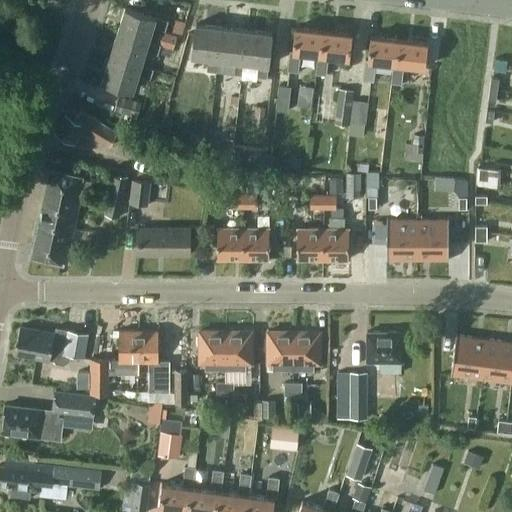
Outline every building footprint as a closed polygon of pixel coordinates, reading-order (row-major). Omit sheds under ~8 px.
[(125,6),(117,31),(148,40),(153,25),(165,29),(168,20),(156,16),(125,6)] [(217,71),(218,58),(222,26),(196,23),(192,55),(208,57),(207,70),(217,71)] [(247,29),(222,26),(218,58),(234,60),(232,73),(242,74),(243,61),(247,29)] [(301,51),(318,53),(320,53),(323,29),(295,26),(292,50),(290,49),(288,70),(298,71),(301,51)] [(177,34),(161,29),(157,42),(173,47),(177,34)] [(247,29),(243,61),(259,63),(257,75),(267,76),(268,64),(272,32),(247,29)] [(352,33),(323,29),(320,53),(318,53),(316,73),(326,74),(329,54),(350,57),(352,33)] [(110,55),(141,64),(145,50),(158,53),(161,44),(148,40),(117,31),(110,55)] [(376,60),(393,62),(396,62),(399,38),(371,35),(368,58),(366,58),(363,78),(374,80),(376,60)] [(396,62),(393,62),(391,81),(402,83),(404,63),(425,65),(428,42),(399,38),(396,62)] [(153,68),(141,64),(110,55),(102,80),(133,90),(138,74),(150,78),(153,68)] [(350,121),(352,99),(353,89),(339,88),(341,73),(333,72),(332,86),(339,87),(337,100),(334,123),(348,125),(348,121),(350,121)] [(491,76),(489,88),(497,89),(499,77),(491,76)] [(277,85),(275,109),(289,111),(291,86),(277,85)] [(489,88),(488,100),(495,101),(497,89),(489,88)] [(118,119),(134,124),(141,101),(118,95),(114,109),(121,111),(118,119)] [(367,101),(352,99),(350,121),(365,123),(367,101)] [(109,146),(117,131),(93,116),(93,115),(73,103),(67,113),(66,112),(56,131),(75,141),(83,129),(109,146)] [(254,105),(253,118),(263,119),(264,106),(254,105)] [(486,111),(485,123),(492,124),(494,112),(486,111)] [(424,134),(414,133),(413,151),(423,152),(424,134)] [(423,177),(452,177),(453,148),(423,148),(423,177)] [(300,167),(301,157),(288,155),(286,165),(300,167)] [(214,168),(236,168),(236,157),(214,157),(214,168)] [(51,169),(47,186),(81,194),(85,176),(51,169)] [(366,171),(366,196),(368,196),(376,196),(377,196),(377,186),(378,186),(378,171),(366,171)] [(113,172),(108,199),(122,202),(128,176),(113,172)] [(345,172),(345,196),(360,197),(360,172),(345,172)] [(148,204),(150,181),(133,179),(130,202),(148,204)] [(77,211),(81,194),(47,186),(43,203),(77,211)] [(246,193),(244,192),(244,207),(256,207),(256,187),(246,186),(246,193)] [(230,192),(230,207),(244,207),(244,192),(230,192)] [(310,207),(323,207),(323,193),(310,193),(310,207)] [(335,194),(323,193),(323,207),(335,207),(335,194)] [(368,196),(368,208),(376,208),(376,196),(368,196)] [(122,202),(108,199),(105,213),(119,216),(122,202)] [(43,203),(39,221),(73,228),(77,211),(43,203)] [(417,218),(388,218),(388,258),(417,258),(417,218)] [(417,218),(417,258),(447,258),(447,218),(417,218)] [(39,221),(35,238),(70,245),(73,228),(39,221)] [(475,240),(487,240),(487,232),(487,225),(475,225),(475,232),(475,240)] [(138,253),(190,253),(190,226),(138,226),(138,253)] [(218,257),(243,257),(244,226),(218,226),(218,257)] [(269,226),(244,226),(243,257),(269,257),(269,226)] [(297,258),(323,258),(323,227),(297,226),(297,258)] [(323,227),(323,258),(349,258),(349,227),(323,227)] [(70,245),(35,238),(31,255),(66,263),(70,245)] [(15,352),(47,358),(54,359),(56,362),(64,364),(70,359),(71,353),(84,356),(89,332),(56,326),(55,332),(20,325),(15,352)] [(139,360),(139,329),(119,329),(119,359),(109,359),(109,357),(91,357),(91,393),(109,393),(109,372),(129,372),(129,360),(139,360)] [(169,329),(139,329),(139,360),(139,372),(145,372),(145,360),(149,360),(148,372),(148,390),(170,390),(170,372),(169,372),(169,359),(158,359),(159,346),(169,346),(169,329)] [(204,368),(225,369),(226,330),(200,329),(199,361),(205,361),(204,368)] [(252,330),(226,330),(225,369),(246,369),(246,361),(252,361),(252,330)] [(273,369),(293,369),(294,330),(268,330),(268,361),(273,361),(273,369)] [(320,330),(294,330),(293,369),(314,369),(314,362),(319,362),(320,330)] [(367,360),(402,360),(402,330),(367,330),(367,360)] [(487,337),(457,333),(452,373),(481,376),(487,337)] [(511,340),(487,337),(481,376),(511,380),(511,374),(511,340)] [(174,369),(174,402),(187,402),(187,369),(174,369)] [(366,417),(367,371),(337,371),(337,417),(366,417)] [(217,393),(225,393),(225,381),(217,380),(217,393)] [(234,381),(225,381),(225,393),(234,393),(234,381)] [(284,394),(293,394),(293,381),(284,381),(284,394)] [(302,381),(293,381),(293,394),(302,394),(302,381)] [(3,431),(47,436),(62,438),(64,412),(93,415),(96,394),(56,389),(53,409),(6,403),(3,431)] [(275,398),(261,399),(261,415),(275,415),(275,398)] [(153,400),(151,420),(162,421),(164,401),(153,400)] [(298,415),(311,415),(310,401),(297,401),(298,415)] [(468,415),(467,426),(475,427),(476,416),(468,415)] [(498,419),(497,430),(504,431),(506,420),(498,419)] [(270,446),(296,449),(299,427),(272,424),(270,446)] [(161,430),(158,453),(178,456),(181,433),(180,433),(161,430)] [(357,442),(346,472),(361,477),(371,447),(357,442)] [(479,467),(483,455),(467,449),(463,461),(479,467)] [(43,481),(47,481),(99,488),(102,468),(6,457),(5,464),(0,463),(0,482),(13,485),(12,495),(31,497),(32,488),(42,489),(43,481)] [(433,462),(429,473),(440,477),(444,466),(433,462)] [(158,506),(188,509),(191,485),(193,486),(196,466),(185,465),(183,484),(162,482),(158,506)] [(210,488),(193,486),(191,485),(188,509),(207,511),(215,511),(219,489),(221,489),(224,470),(213,468),(210,488)] [(146,511),(150,472),(130,470),(129,481),(135,481),(132,511),(145,511),(146,511)] [(238,491),(221,489),(219,489),(215,511),(244,511),(247,493),(249,493),(251,473),(241,472),(238,491)] [(266,495),(249,493),(247,493),(244,511),(272,511),(274,497),(277,497),(279,477),(269,475),(266,495)] [(366,501),(371,486),(357,481),(352,496),(356,497),(366,501)] [(329,511),(330,509),(333,510),(339,491),(329,488),(322,506),(302,499),(297,511),(329,511)] [(350,511),(338,511),(333,510),(330,509),(329,511),(361,511),(366,501),(356,497),(350,511)]
